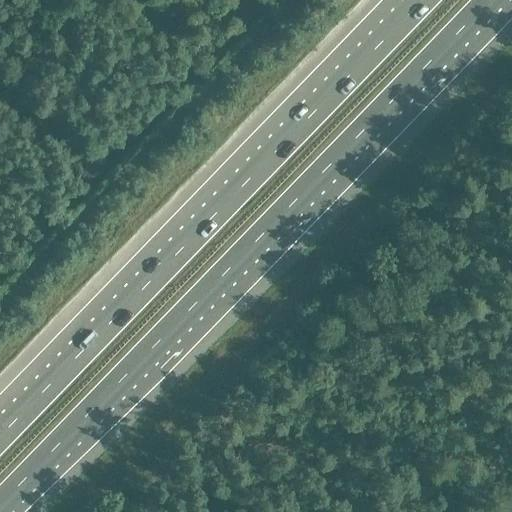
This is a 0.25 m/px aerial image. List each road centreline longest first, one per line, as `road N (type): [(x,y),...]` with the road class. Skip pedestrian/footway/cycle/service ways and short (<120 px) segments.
road 1 (motorway): [(0,507),(491,0)]
road 2 (motorway): [(422,0),(0,437)]
